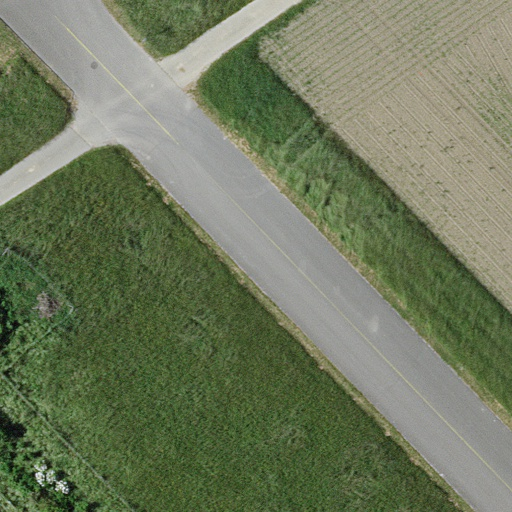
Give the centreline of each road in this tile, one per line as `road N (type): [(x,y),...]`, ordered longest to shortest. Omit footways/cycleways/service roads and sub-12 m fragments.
road 1 (unknown): [(511,490),(137,101),(60,0)]
road 2 (track): [(0,197),(285,0)]
